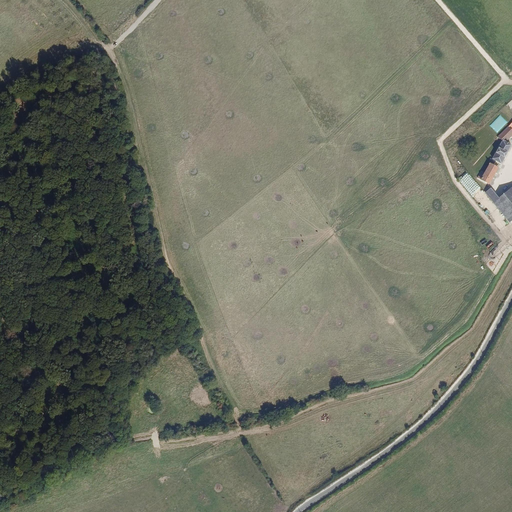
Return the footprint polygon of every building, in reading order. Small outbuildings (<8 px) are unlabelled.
[(499,102),(504,97),(501,94),(496,99),(499,102)] [(462,126),(466,132),(482,122),(478,115),(462,126)] [(511,123),(501,136),(508,140),(504,149),(502,148),(500,151),(502,152),(499,160),(508,165),(511,156),(511,142),(511,140),(511,123)] [(449,143),(454,147),(465,135),(459,131),(449,143)] [(497,186),(505,170),(495,165),(491,175),(488,174),(485,180),(497,186)] [(511,186),(499,197),(494,202),(511,224),(511,186)] [(499,197),(491,187),(485,192),(494,202),(499,197)]
